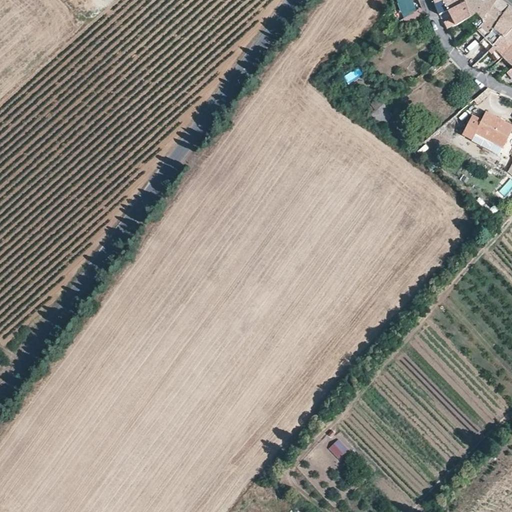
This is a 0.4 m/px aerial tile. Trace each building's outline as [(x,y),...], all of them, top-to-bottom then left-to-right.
[(396,0),(402,17),(417,12),(412,0),(396,0)] [(435,0),(440,16),(449,11),(464,1),(463,0),(435,0)] [(460,24),(471,34),(485,25),(488,12),(497,0),(463,0),(464,1),(470,19),(460,24)] [(507,36),(511,30),(511,10),(497,0),(488,12),(485,25),(471,34),(490,53),(504,34),(507,36)] [(470,19),(464,1),(449,11),(452,21),(445,25),(447,31),(460,24),(470,19)] [(511,46),(511,30),(507,36),(504,34),(490,53),(498,61),(504,58),(511,46)] [(347,81),(360,75),(358,70),(344,76),(347,81)] [(384,103),(370,114),(376,119),(389,108),(384,103)] [(480,120),(472,115),(464,135),(471,139),(476,134),(502,146),(511,128),(511,125),(486,112),(480,120)] [(510,198),(511,190),(511,180),(506,179),(501,195),(510,198)]
